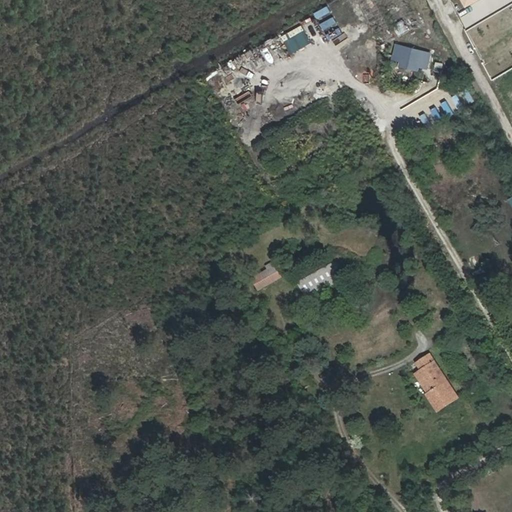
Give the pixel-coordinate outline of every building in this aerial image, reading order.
[(290,51),(312,44),(305,25),(284,32),(290,51)] [(427,69),(431,53),(398,45),(394,61),(402,63),(404,54),(417,58),(415,66),(427,69)] [(415,66),(417,58),(404,54),(402,63),(401,67),(414,70),(415,66)] [(335,257),(330,248),(321,253),(323,257),(320,259),(323,264),(335,257)] [(307,295),(344,273),(337,261),(300,282),(307,295)] [(282,276),(274,262),(267,266),(269,270),(254,278),(260,289),(282,276)] [(309,298),(346,277),(344,273),(307,295),(309,298)] [(423,370),(435,362),(430,354),(418,363),(423,370)] [(459,397),(435,362),(423,370),(418,373),(431,393),(428,394),(439,410),(459,397)]
